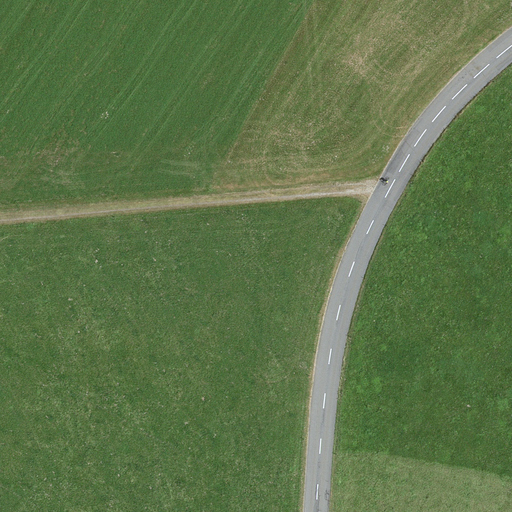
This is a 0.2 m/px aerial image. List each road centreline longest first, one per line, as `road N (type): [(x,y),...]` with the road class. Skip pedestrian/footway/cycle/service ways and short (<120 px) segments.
road 1 (unclassified): [(511,45),(424,131),(363,242),(331,350),(316,511)]
road 2 (track): [(0,221),(388,189)]
